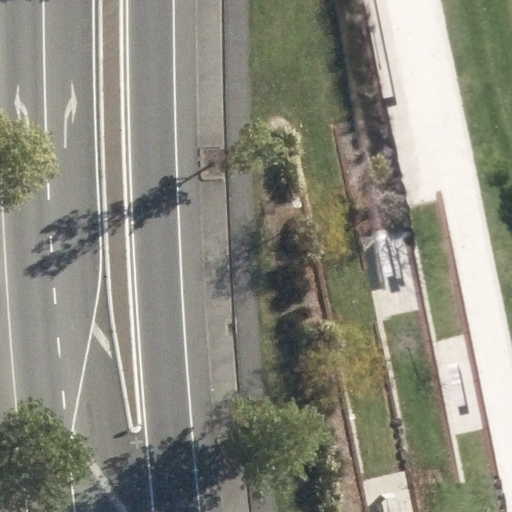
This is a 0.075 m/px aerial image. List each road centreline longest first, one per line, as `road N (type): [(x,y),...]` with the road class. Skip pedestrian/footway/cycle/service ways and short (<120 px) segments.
road 1 (tertiary): [(108,511),(60,412),(44,0)]
road 2 (tertiary): [(152,0),(166,424),(153,511)]
